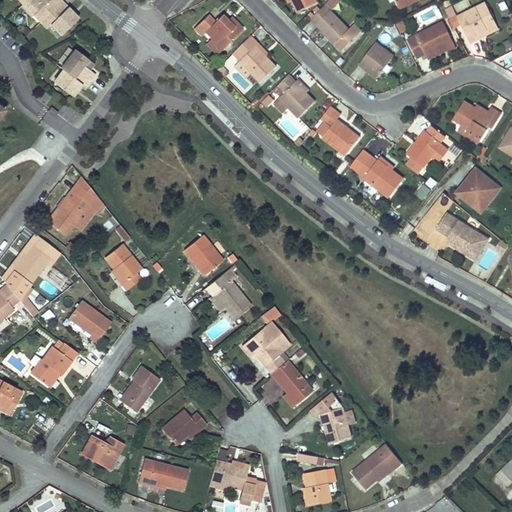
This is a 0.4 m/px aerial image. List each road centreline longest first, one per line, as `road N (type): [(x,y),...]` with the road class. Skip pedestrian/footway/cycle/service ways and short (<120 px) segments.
road 1 (unclassified): [(151,40),(402,251),(511,313)]
road 2 (residential): [(254,0),(365,105),(392,110),(466,72),(495,73),(511,84)]
road 3 (residential): [(151,40),(0,237)]
road 4 (residential): [(177,315),(143,324),(36,461)]
